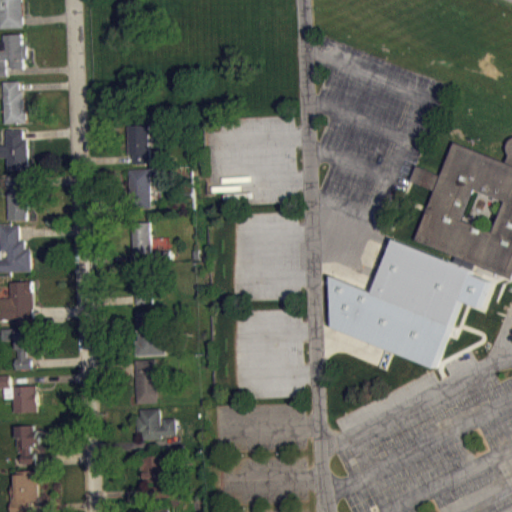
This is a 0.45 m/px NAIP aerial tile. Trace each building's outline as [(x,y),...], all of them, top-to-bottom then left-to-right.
[(0,0),(22,0),(24,19),(24,26),(0,27),(0,0)] [(22,32),(23,43),(29,42),(29,57),(24,57),(24,67),(12,67),(11,58),(7,58),(7,70),(7,74),(0,74),(0,40),(5,40),(5,33),(22,32)] [(20,79),(21,85),(21,89),(24,89),(25,108),(27,108),(28,121),(6,122),(4,80),(20,79)] [(128,124),(150,123),(151,133),(155,133),(156,145),(151,145),(152,162),(134,163),(133,157),(133,153),(130,153),(128,124)] [(24,127),(24,134),(25,138),(28,138),(30,167),(10,168),(9,155),(0,155),(0,144),(8,144),(8,128),(24,127)] [(334,275),(336,325),(437,368),(464,299),(483,306),(493,280),(475,273),(476,270),(478,263),(511,276),(511,139),(511,140),(509,143),(509,147),(509,151),(511,153),(508,161),(457,141),(443,174),(419,164),(412,180),(437,190),(414,245),(397,238),(375,292),(334,275)] [(151,167),(152,206),(132,207),(132,200),(131,168),(151,167)] [(27,190),(28,200),(30,200),(30,208),(28,208),(29,217),(11,218),(9,191),(13,191),(12,185),(10,186),(9,175),(23,174),(23,180),(24,185),(20,186),(20,191),(27,190)] [(151,221),(133,222),(134,252),(153,251),(151,221)] [(32,247),(33,269),(0,270),(0,257),(8,257),(8,249),(3,249),(2,225),(21,224),(21,231),(21,238),(26,238),(27,247),(32,247)] [(171,258),(171,249),(155,250),(155,254),(155,258),(171,258)] [(152,266),(154,302),(138,303),(137,298),(137,294),(135,294),(135,279),(137,279),(136,267),(152,266)] [(33,279),(35,312),(35,317),(0,319),(0,296),(12,296),(12,280),(33,279)] [(138,311),(159,310),(160,326),(166,326),(168,353),(138,354),(137,348),(137,340),(140,340),(138,311)] [(35,326),(36,349),(27,349),(28,356),(32,356),(32,362),(32,367),(17,368),(16,358),(20,357),(19,339),(4,339),(3,328),(35,326)] [(136,359),(158,358),(159,401),(138,402),(137,365),(136,359)] [(11,374),(0,374),(0,386),(11,386),(11,380),(11,374)] [(37,384),(39,410),(16,411),(14,385),(37,384)] [(161,407),(141,408),(142,415),(138,415),(139,432),(143,432),(143,439),(163,438),(163,434),(170,434),(178,434),(177,416),(165,417),(165,424),(162,424),(161,407)] [(34,423),(34,430),(38,429),(38,433),(40,433),(41,441),(35,442),(35,445),(31,445),(31,452),(35,452),(36,457),(36,462),(22,463),(22,453),(25,452),(24,445),(19,445),(18,424),(34,423)] [(169,454),(169,477),(183,477),(184,495),(156,496),(156,491),(156,481),(146,481),(146,469),(142,469),(142,454),(169,454)] [(12,511),(31,511),(31,506),(31,501),(39,501),(39,483),(42,483),(42,468),(22,469),(22,473),(17,473),(17,484),(12,484),(13,500),(11,500),(12,511)]
